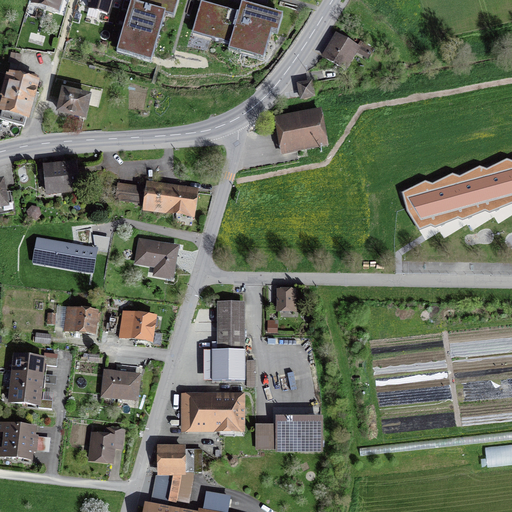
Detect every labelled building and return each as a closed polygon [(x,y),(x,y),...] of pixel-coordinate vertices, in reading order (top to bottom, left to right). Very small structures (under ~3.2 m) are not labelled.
[(60,0),(33,0),(33,5),(57,12),(60,0)] [(112,0),(89,0),(87,10),(108,15),(112,0)] [(168,15),(172,0),(132,0),(119,48),(154,57),(165,14),(168,15)] [(245,15),(201,4),(194,28),(214,34),(212,42),(266,56),(277,15),(247,7),(245,15)] [(337,37),(324,58),(345,70),(358,49),(337,37)] [(20,55),(12,53),(10,57),(15,58),(14,62),(18,63),(20,55)] [(24,125),(36,77),(13,71),(0,119),(24,125)] [(310,86),(300,88),(302,98),(311,97),(310,86)] [(89,98),(63,92),(58,113),(84,119),(89,98)] [(325,107),(278,113),(283,152),(330,146),(325,107)] [(425,181),(402,192),(407,212),(420,228),(431,224),(434,226),(456,216),(461,219),(484,209),(489,212),(511,202),(511,161),(506,158),(484,169),(480,166),(458,176),(451,173),(432,183),(425,181)] [(43,163),(47,190),(81,185),(77,159),(43,163)] [(0,175),(0,205),(18,202),(11,173),(0,175)] [(196,189),(118,180),(115,204),(194,213),(196,189)] [(183,242),(140,235),(135,268),(178,274),(183,242)] [(97,251),(38,240),(33,263),(92,274),(97,251)] [(299,288),(280,288),(279,315),(299,315),(299,288)] [(102,305),(62,301),(59,328),(99,332),(102,305)] [(219,352),(244,351),(244,302),(218,303),(219,342),(219,352)] [(163,312),(124,307),(120,336),(160,341),(163,312)] [(51,335),(35,333),(34,342),(50,343),(51,335)] [(219,352),(219,342),(210,342),(210,382),(246,381),(245,351),(244,351),(219,352)] [(38,401),(39,395),(40,385),(42,371),(42,366),(56,368),(57,359),(16,356),(11,404),(39,407),(38,410),(51,411),(52,402),(38,401)] [(143,371),(107,366),(103,392),(139,397),(143,371)] [(185,428),(248,427),(248,395),(185,396),(185,428)] [(93,459),(116,461),(118,444),(127,444),(128,424),(97,421),(93,459)] [(31,454),(34,432),(34,428),(0,423),(0,432),(6,433),(4,450),(0,449),(0,456),(30,460),(31,454)] [(321,424),(277,424),(277,430),(276,449),(321,449),(321,424)] [(276,449),(277,430),(256,430),(256,448),(276,449)] [(178,504),(183,474),(195,474),(194,448),(158,449),(158,474),(171,474),(165,501),(178,504)] [(202,511),(195,511),(145,503),(143,511),(227,511),(230,497),(206,492),(202,511)]
